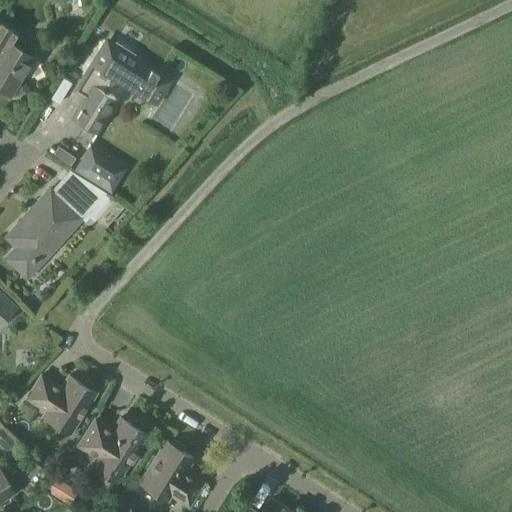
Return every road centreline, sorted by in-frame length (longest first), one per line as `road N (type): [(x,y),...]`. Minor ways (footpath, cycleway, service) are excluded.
road 1 (unclassified): [(80,323),(270,125),(511,4)]
road 2 (residential): [(246,453),(98,357),(80,323)]
